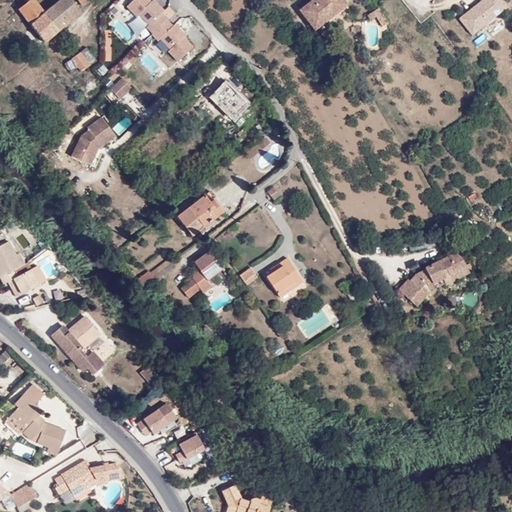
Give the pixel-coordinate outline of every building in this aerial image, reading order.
[(45,42),(59,31),(45,13),(34,0),(31,0),(20,10),(45,42)] [(60,0),(55,5),(69,22),(80,13),(69,0),(60,0)] [(153,0),(152,0),(151,2),(147,5),(144,2),(146,0),(133,0),(127,6),(137,16),(139,14),(149,24),(147,26),(153,33),(152,34),(159,40),(161,38),(171,48),(168,51),(178,61),(192,47),(186,41),(183,44),(179,41),(183,37),(185,35),(175,24),(172,26),(167,20),(168,19),(162,13),(164,11),(153,0)] [(347,6),(342,0),(314,0),(300,10),(315,30),(318,28),(347,6)] [(501,0),(483,0),(459,19),(471,36),(507,7),(501,0)] [(45,13),(59,31),(69,22),(55,5),(45,13)] [(378,10),(368,16),(371,21),(376,18),(382,29),(387,25),(378,10)] [(97,61),(87,47),(65,64),(71,73),(78,67),(82,72),(97,61)] [(123,76),(113,87),(123,98),(134,87),(123,76)] [(225,83),(211,97),(239,127),(252,114),(244,105),(245,104),(225,83)] [(93,164),(99,151),(100,148),(118,135),(104,116),(90,127),(92,129),(84,135),(74,156),(93,164)] [(265,137),(245,153),(250,159),(269,143),(265,137)] [(103,157),(99,151),(93,164),(99,167),(103,157)] [(227,169),(220,174),(227,183),(234,177),(227,169)] [(202,225),(217,213),(204,196),(178,217),(193,236),(204,228),(202,225)] [(219,216),(217,213),(202,225),(204,228),(219,216)] [(405,248),(409,247),(410,252),(444,245),(442,234),(408,240),(404,241),(405,248)] [(405,248),(404,241),(396,242),(397,249),(405,248)] [(0,246),(0,277),(3,285),(7,282),(11,289),(15,288),(17,286),(21,295),(39,286),(30,270),(18,277),(14,270),(25,264),(19,253),(16,255),(9,242),(0,246)] [(201,290),(203,293),(212,286),(208,282),(223,271),(209,252),(194,263),(198,269),(201,273),(192,280),(185,285),(181,289),(189,299),(201,290)] [(458,252),(438,263),(439,265),(459,254),(458,252)] [(414,285),(410,282),(408,280),(400,290),(417,308),(430,293),(436,290),(436,289),(448,282),(446,279),(466,269),(459,254),(439,265),(438,263),(425,269),(426,270),(428,274),(419,279),(414,285)] [(283,266),(267,277),(278,296),(295,284),(297,287),(302,283),(288,259),(281,263),(283,266)] [(171,264),(168,260),(149,274),(153,279),(159,274),(171,264)] [(175,268),(171,264),(159,274),(162,278),(175,268)] [(191,277),(192,280),(201,273),(198,269),(190,276),(191,277)] [(244,282),(254,274),(250,269),(240,277),(244,282)] [(446,279),(448,282),(449,285),(469,274),(466,269),(446,279)] [(415,276),(410,282),(414,285),(419,279),(428,274),(426,270),(415,276)] [(212,286),(226,276),(223,271),(208,282),(212,286)] [(138,280),(143,286),(153,279),(149,274),(148,272),(138,280)] [(162,278),(159,274),(153,279),(160,288),(166,283),(162,278)] [(257,278),(254,274),(244,282),(247,286),(257,278)] [(184,283),(185,285),(192,280),(191,277),(184,283)] [(352,292),(347,296),(353,303),(358,299),(352,292)] [(86,318),(79,324),(80,325),(70,333),(66,337),(60,330),(53,336),(81,369),(84,373),(88,370),(94,376),(105,367),(103,365),(116,353),(100,335),(86,318)] [(148,385),(153,380),(145,370),(139,374),(148,385)] [(43,423),(38,417),(39,415),(43,411),(36,405),(44,396),(33,384),(19,399),(22,403),(18,407),(8,419),(31,440),(40,429),(41,431),(36,443),(48,447),(46,452),(57,456),(66,431),(43,423)] [(149,430),(153,439),(181,426),(172,406),(138,421),(143,433),(149,430)] [(31,440),(32,441),(36,443),(41,431),(40,429),(31,440)] [(181,449),(184,454),(176,458),(182,468),(207,455),(200,440),(181,449)] [(107,465),(107,467),(91,470),(86,461),(61,475),(62,475),(55,480),(57,484),(54,486),(60,497),(70,491),(74,497),(87,489),(99,483),(124,479),(116,465),(107,465)] [(19,507),(35,496),(27,484),(12,494),(19,507)] [(228,506),(226,511),(268,511),(273,498),(262,495),(261,501),(253,499),(251,500),(250,502),(240,500),(234,485),(222,491),(228,506)]
